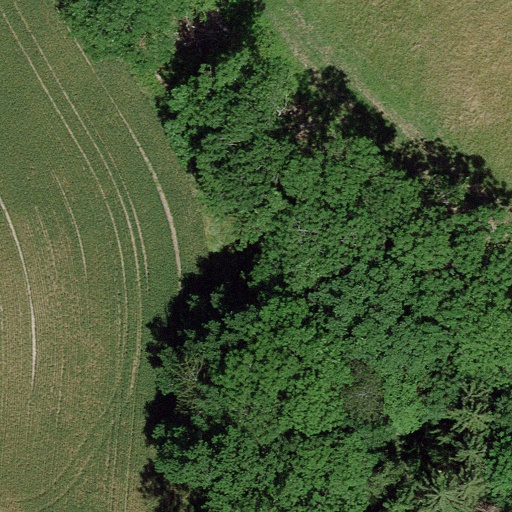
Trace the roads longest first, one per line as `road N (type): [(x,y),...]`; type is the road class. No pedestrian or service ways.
road 1 (track): [(120,0),(181,87),(246,207),(258,301),(235,511)]
road 2 (track): [(403,511),(258,301)]
